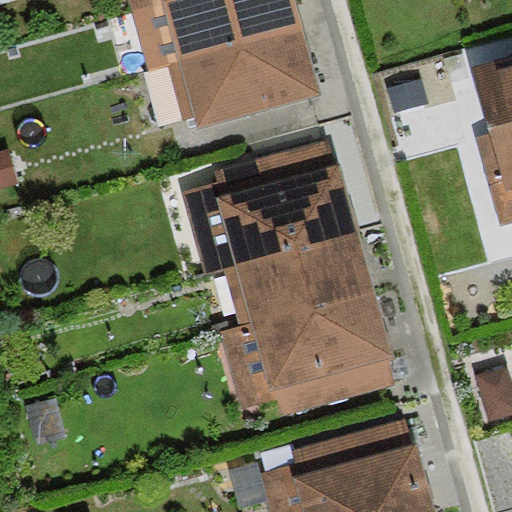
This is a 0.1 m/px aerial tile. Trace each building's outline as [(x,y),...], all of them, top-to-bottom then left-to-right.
[(130,0),(134,12),(176,0),(130,0)] [(295,0),(176,0),(134,12),(150,74),(168,68),(303,30),(295,0)] [(303,30),(168,68),(184,120),(194,117),(199,134),(323,98),(303,30)] [(511,224),(511,60),(472,71),(490,136),(477,139),(501,227),(511,224)] [(224,271),(359,234),(341,167),(337,168),(329,141),(215,172),(218,184),(184,194),(206,276),(224,271)] [(359,234),(224,271),(240,328),(375,291),(359,234)] [(240,328),(221,333),(243,411),(279,401),(283,417),(395,386),(388,361),(394,360),(375,291),(240,328)] [(270,511),(425,511),(434,509),(417,448),(414,448),(406,420),(294,451),(298,466),(261,477),(270,511)]
